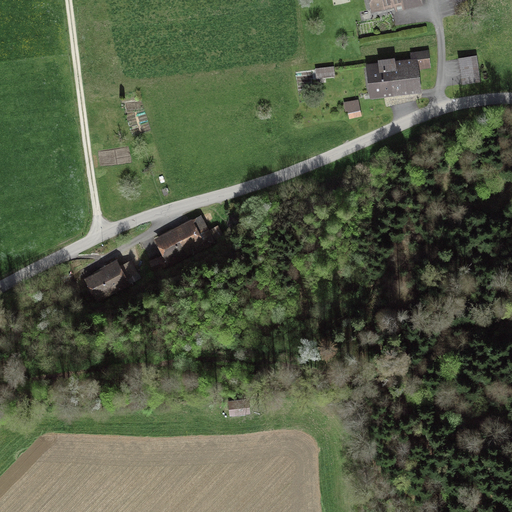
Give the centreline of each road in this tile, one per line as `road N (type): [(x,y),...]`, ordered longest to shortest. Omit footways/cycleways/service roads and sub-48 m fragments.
road 1 (tertiary): [(511,99),(442,106),(283,173),(99,235),(0,290)]
road 2 (track): [(359,511),(334,380),(225,365),(60,377),(0,391)]
road 3 (track): [(99,235),(68,0)]
road 4 (track): [(334,380),(511,433)]
